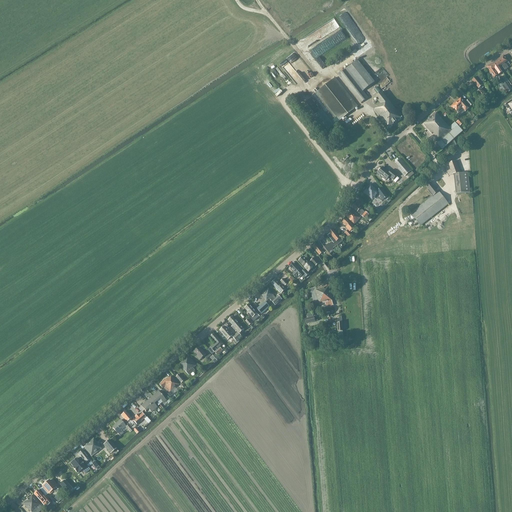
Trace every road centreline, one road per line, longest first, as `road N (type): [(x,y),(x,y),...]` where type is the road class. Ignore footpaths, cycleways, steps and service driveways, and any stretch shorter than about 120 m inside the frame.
road 1 (tertiary): [(0,509),(340,215),(398,135),(511,46)]
road 2 (track): [(293,46),(261,68),(356,189)]
road 3 (track): [(459,221),(440,173),(400,207),(402,223),(386,235)]
